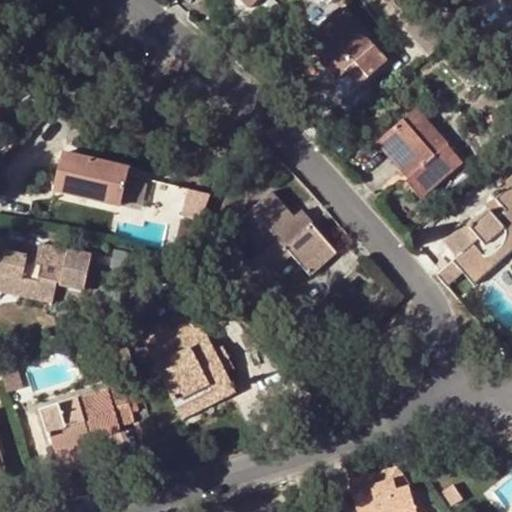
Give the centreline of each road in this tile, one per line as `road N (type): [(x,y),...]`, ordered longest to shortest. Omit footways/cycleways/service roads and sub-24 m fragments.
road 1 (residential): [(500,383),(232,75),(127,0)]
road 2 (residential): [(500,383),(264,498),(211,511)]
